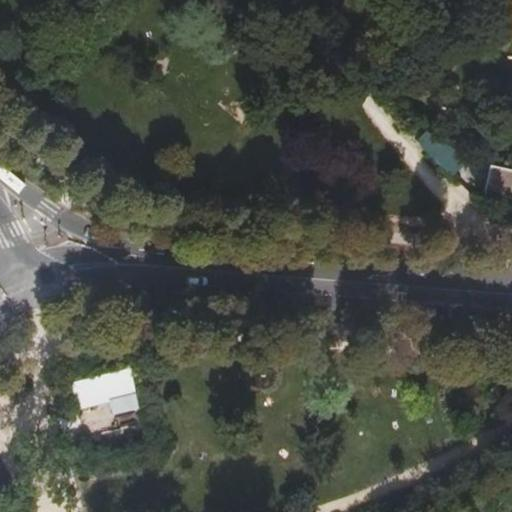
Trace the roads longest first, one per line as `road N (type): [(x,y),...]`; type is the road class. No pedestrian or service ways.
road 1 (secondary): [(511,292),(163,265)]
road 2 (tertiary): [(163,265),(67,221),(0,177)]
road 3 (secondary): [(163,265),(68,267),(29,285)]
